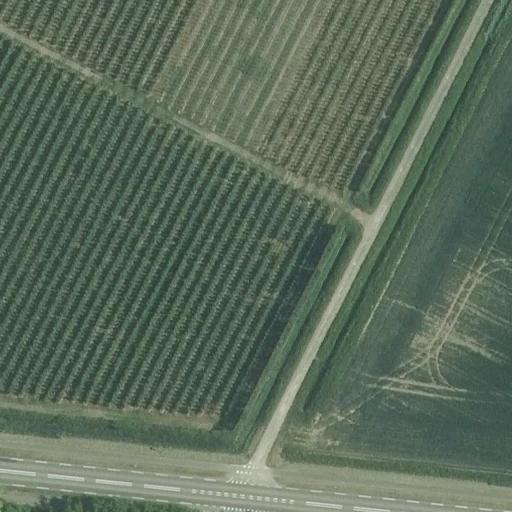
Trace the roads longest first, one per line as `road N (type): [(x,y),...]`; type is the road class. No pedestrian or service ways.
road 1 (unclassified): [(239,494),(489,0)]
road 2 (primary): [(239,494),(0,470)]
road 3 (primary): [(239,494),(367,511)]
